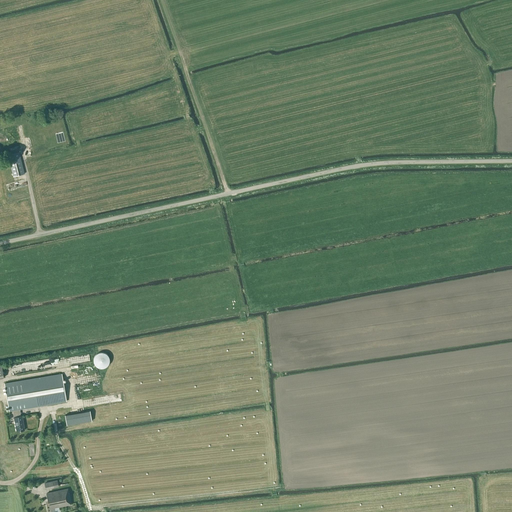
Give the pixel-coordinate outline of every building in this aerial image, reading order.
[(13,126),(0,129),(0,136),(1,136),(2,140),(7,139),(7,137),(12,135),(12,138),(16,137),(15,133),(17,132),(16,129),(14,129),(13,126)] [(36,138),(24,141),(26,147),(38,144),(36,138)] [(19,152),(8,155),(13,176),(24,174),(19,152)] [(103,352),(102,352),(100,352),(99,352),(98,353),(97,353),(96,354),(95,355),(95,356),(94,358),(94,359),(94,360),(95,361),(95,363),(96,364),(97,365),(98,365),(99,366),(100,366),(102,366),(103,366),(104,366),(105,365),(106,365),(107,364),(108,363),(108,361),(109,360),(109,359),(109,358),(108,356),(108,355),(107,354),(106,353),(105,353),(104,352),(103,352)] [(20,416),(19,409),(66,401),(61,374),(4,383),(9,411),(13,410),(14,417),(16,431),(24,430),(22,415),(20,416)] [(91,421),(90,411),(65,415),(66,425),(91,421)] [(45,483),(46,489),(58,486),(57,480),(45,483)] [(55,511),(55,507),(71,504),(67,489),(46,493),(50,508),(50,511),(55,511)]
